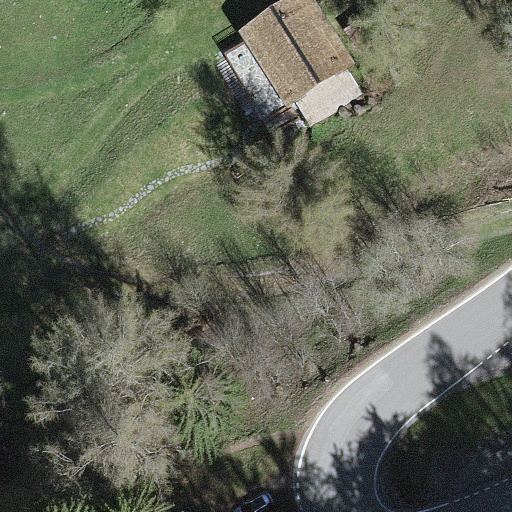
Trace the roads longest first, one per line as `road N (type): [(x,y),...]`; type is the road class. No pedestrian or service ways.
road 1 (track): [(511,225),(266,288),(119,277),(0,201)]
road 2 (tertiary): [(511,300),(360,423),(338,472),(341,511)]
